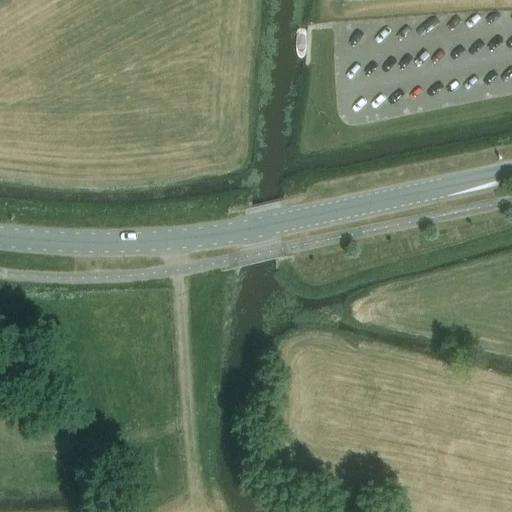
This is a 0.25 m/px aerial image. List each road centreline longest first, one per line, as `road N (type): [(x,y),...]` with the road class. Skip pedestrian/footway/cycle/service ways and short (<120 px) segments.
road 1 (tertiary): [(0,237),(186,239),(511,169)]
road 2 (track): [(186,427),(172,240)]
